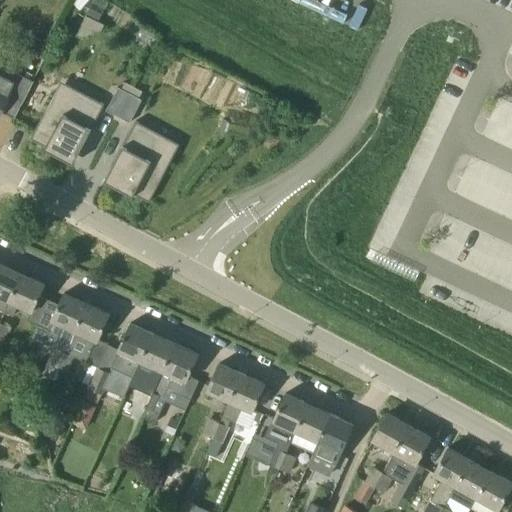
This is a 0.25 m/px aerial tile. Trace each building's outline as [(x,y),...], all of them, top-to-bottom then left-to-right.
[(82,13),(75,29),(95,38),(102,22),(82,13)] [(38,57),(45,45),(32,38),(25,50),(38,57)] [(0,109),(11,116),(30,80),(16,72),(10,83),(0,77),(0,109)] [(107,109),(118,115),(130,92),(119,86),(107,109)] [(45,122),(40,120),(31,138),(66,156),(71,147),(79,151),(104,103),(90,96),(86,104),(61,91),(45,122)] [(142,98),(130,92),(118,115),(130,121),(142,98)] [(150,200),(159,182),(155,180),(171,148),(146,135),(151,127),(136,120),(111,168),(119,172),(115,181),(150,200)] [(0,309),(5,312),(22,273),(0,263),(0,296),(1,296),(0,298),(0,309)] [(40,295),(45,284),(22,273),(5,312),(14,316),(19,305),(33,311),(28,320),(39,325),(50,300),(40,295)] [(59,304),(50,300),(39,325),(48,329),(61,334),(54,347),(55,348),(49,363),(45,373),(54,377),(58,368),(59,368),(66,352),(76,331),(89,304),(65,293),(59,304)] [(76,331),(66,352),(59,368),(68,372),(75,357),(86,362),(87,362),(84,368),(88,370),(87,374),(93,378),(94,378),(101,362),(109,345),(98,340),(110,313),(89,304),(76,331)] [(0,322),(0,341),(4,343),(11,327),(0,322)] [(119,350),(110,366),(121,371),(133,377),(141,360),(143,361),(156,334),(131,323),(119,350)] [(160,382),(178,344),(156,334),(143,361),(141,360),(136,371),(158,381),(160,382)] [(186,381),(199,353),(178,344),(160,382),(158,381),(153,392),(155,393),(148,408),(144,416),(155,422),(165,400),(162,399),(173,375),(186,381)] [(89,388),(101,393),(103,395),(113,374),(112,374),(114,368),(110,366),(101,362),(94,378),(93,378),(89,388)] [(230,400),(242,373),(219,363),(207,390),(230,400)] [(253,411),(265,384),(242,373),(230,400),(220,422),(213,438),(223,442),(230,426),(228,425),(231,420),(236,422),(243,406),(253,411)] [(155,393),(153,392),(144,387),(137,403),(148,408),(155,393)] [(273,420),(295,430),(307,403),(286,393),(273,420)] [(87,425),(94,402),(81,398),(74,421),(87,425)] [(319,441),(331,414),(307,403),(295,430),(296,430),(291,441),(314,451),(319,441)] [(395,451),(411,425),(387,412),(373,439),(395,451)] [(336,464),(354,424),(331,414),(319,441),(314,451),(313,454),(336,464)] [(203,433),(213,438),(220,422),(210,418),(203,433)] [(417,462),(431,437),(411,425),(395,451),(391,459),(384,472),(375,487),(385,492),(393,478),(401,483),(391,500),(403,507),(426,467),(417,462)] [(448,495),(469,458),(448,447),(434,473),(443,479),(431,501),(430,500),(422,511),(440,511),(444,506),(450,496),(448,495)] [(278,467),(290,473),(297,457),(285,451),(278,467)] [(471,508),(477,497),(492,471),(469,458),(448,495),(450,496),(471,508)] [(375,487),(384,472),(373,467),(365,481),(364,480),(354,498),(366,504),(375,487)] [(511,481),(492,471),(477,497),(499,509),(511,485),(511,481)] [(306,511),(324,511),(326,509),(311,503),(306,511)]
